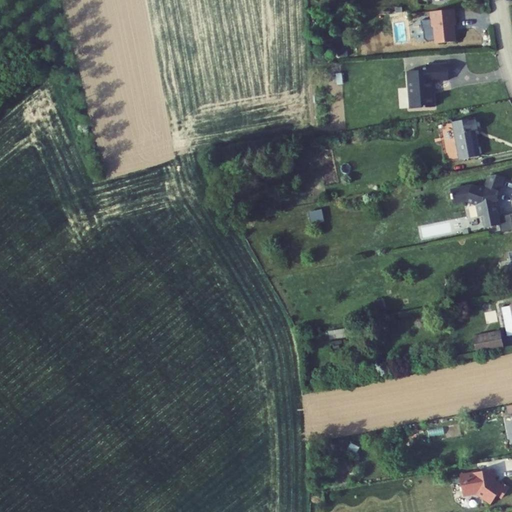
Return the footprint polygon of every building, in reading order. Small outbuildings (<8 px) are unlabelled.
[(464,4),(441,7),(443,22),(444,22),(446,39),(466,36),(464,20),(466,20),(464,4)] [(458,74),(456,58),(435,60),(436,65),(417,66),(420,104),(443,102),(441,82),(442,82),(442,75),(458,74)] [(480,113),(460,117),(469,155),(488,150),(483,126),(486,125),(484,115),(481,117),(480,113)] [(460,117),(450,119),(459,157),(469,155),(460,117)] [(511,173),(505,171),(497,172),(493,184),(486,185),(480,183),(462,186),(465,200),(474,198),(486,202),(488,214),(492,213),(495,225),(508,222),(503,198),(507,197),(506,192),(511,173)] [(323,209),(310,210),(311,222),(325,220),(323,209)] [(481,348),(508,343),(506,327),(479,332),(481,348)] [(483,492),(497,502),(503,493),(509,497),(511,492),(511,483),(509,481),(508,484),(502,480),(500,468),(466,473),(470,494),(483,492)]
